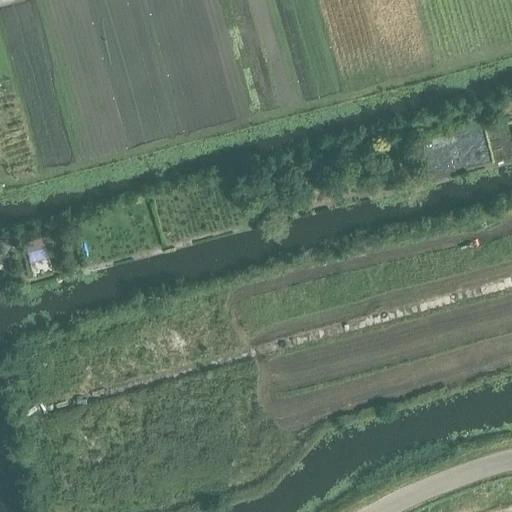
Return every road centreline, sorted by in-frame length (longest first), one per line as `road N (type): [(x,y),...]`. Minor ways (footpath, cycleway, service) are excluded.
road 1 (track): [(28,412),(511,281)]
road 2 (residential): [(376,511),(511,461)]
